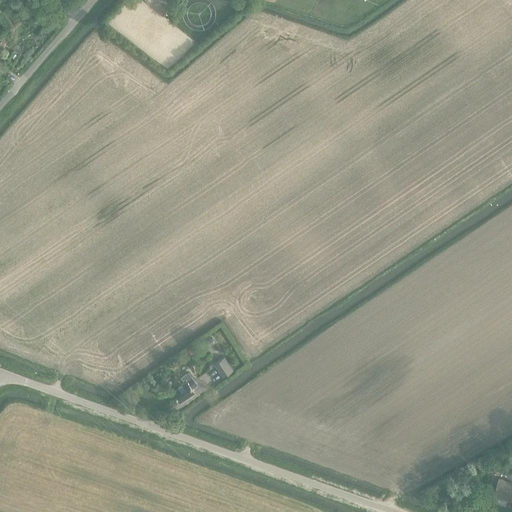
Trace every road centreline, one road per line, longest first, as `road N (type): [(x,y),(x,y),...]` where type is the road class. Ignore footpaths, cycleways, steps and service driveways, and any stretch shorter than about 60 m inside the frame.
road 1 (unclassified): [(391,511),(0,373)]
road 2 (unclassified): [(0,106),(92,0)]
